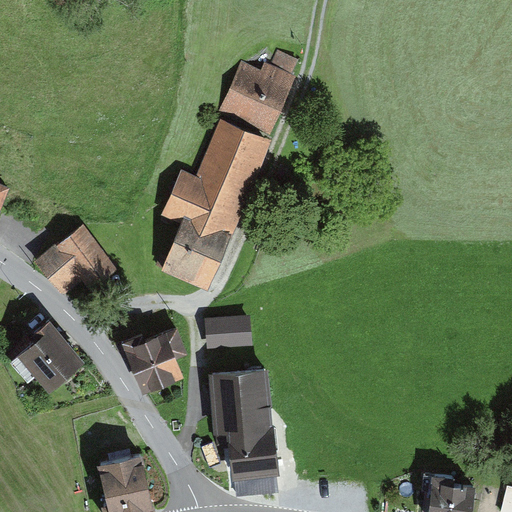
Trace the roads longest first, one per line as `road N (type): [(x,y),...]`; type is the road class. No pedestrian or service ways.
road 1 (track): [(190,308),(218,295),(232,275),(293,121),(325,0)]
road 2 (tertiary): [(204,511),(182,462),(105,357),(67,314),(0,262)]
road 3 (track): [(85,334),(129,311),(190,308),(204,349),(200,403),(182,462)]
